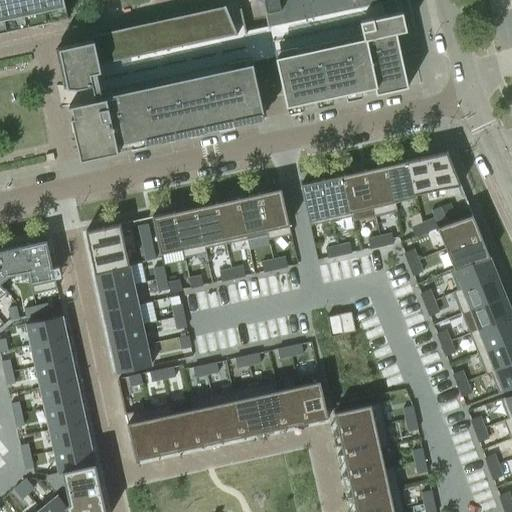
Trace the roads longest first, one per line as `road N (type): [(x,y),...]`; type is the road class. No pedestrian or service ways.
road 1 (residential): [(279,145),(0,205)]
road 2 (residential): [(473,100),(279,145)]
road 3 (residential): [(161,4),(0,47)]
road 4 (residential): [(249,0),(279,145)]
